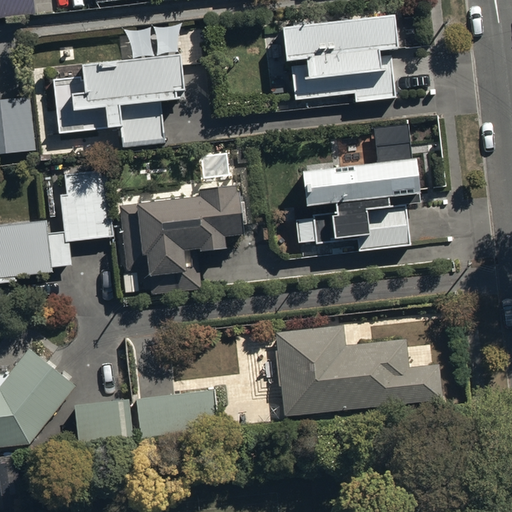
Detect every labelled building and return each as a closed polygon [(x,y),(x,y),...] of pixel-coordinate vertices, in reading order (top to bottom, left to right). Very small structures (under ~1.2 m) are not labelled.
[(0,0),(0,18),(35,15),(33,0),(0,0)] [(392,18),(281,29),(284,67),(290,66),(293,103),(354,98),(354,105),(395,101),(391,56),(396,55),(392,18)] [(84,77),(53,80),(58,137),(122,131),(124,149),(166,145),(162,105),(186,103),(182,58),(83,67),(84,77)] [(30,100),(0,103),(0,155),(35,152),(30,100)] [(414,164),(300,174),(302,210),(333,207),(334,219),(294,222),(296,245),(315,244),(316,247),(355,244),(356,254),(409,249),(406,208),(417,207),(414,164)] [(0,286),(16,285),(16,278),(53,275),(52,270),(72,268),(70,246),(112,242),(106,174),(64,178),(66,197),(61,198),(64,233),(46,235),(45,223),(0,227),(0,286)] [(139,293),(138,272),(149,271),(152,297),(200,293),(197,256),(227,253),(225,242),(244,240),(239,191),(201,195),(202,202),(183,204),(182,198),(139,202),(139,206),(120,208),(126,269),(123,269),(124,294),(139,293)] [(342,328),(275,335),(283,417),(441,401),(437,366),(408,369),(405,342),(344,348),(342,328)] [(5,376),(0,376),(0,448),(31,446),(78,387),(30,349),(5,380),(5,376)] [(130,351),(103,353),(106,395),(133,393),(130,351)] [(211,390),(135,399),(140,440),(216,432),(211,390)] [(131,402),(75,407),(79,449),(135,443),(131,402)]
